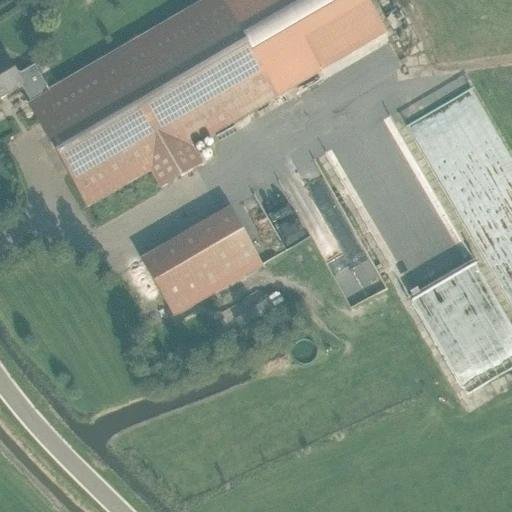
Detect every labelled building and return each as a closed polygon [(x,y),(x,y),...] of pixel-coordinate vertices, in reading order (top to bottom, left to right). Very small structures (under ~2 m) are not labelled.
[(29,105),(87,206),(150,170),(161,189),(201,165),(190,147),(384,35),(364,0),(211,0),(50,93),(35,67),(17,77),(5,56),(0,59),(0,99),(21,87),(31,104),(29,105)] [(410,123),(403,127),(420,156),(427,152),(410,123)] [(332,263),(351,303),(416,272),(360,154),(327,170),(371,264),(351,273),(344,258),(332,263)] [(252,181),(257,190),(233,201),(260,259),(309,236),(278,169),(252,181)] [(141,261),(174,318),(262,267),(229,210),(141,261)]
